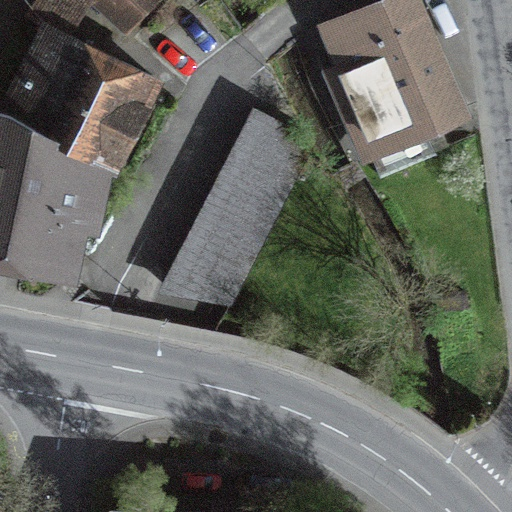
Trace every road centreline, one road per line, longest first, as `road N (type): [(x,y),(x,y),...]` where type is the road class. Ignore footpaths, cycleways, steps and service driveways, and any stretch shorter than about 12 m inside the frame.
road 1 (secondary): [(67,353),(193,383),(364,448),(453,511)]
road 2 (residential): [(311,0),(224,73),(122,240)]
road 3 (residential): [(56,511),(67,353)]
road 4 (residential): [(511,140),(490,0)]
